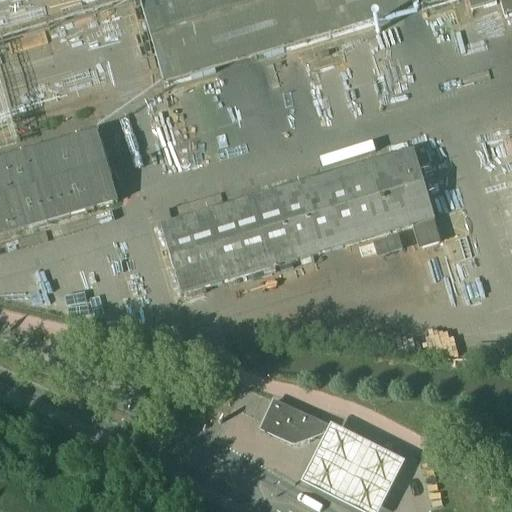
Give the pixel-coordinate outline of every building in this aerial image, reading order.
[(138,0),(165,89),(166,88),(174,115),(197,108),(189,81),(463,0),(468,0),(472,13),(495,6),(493,0),(138,0)] [(511,0),(498,0),(505,20),(511,17),(511,0)] [(95,131),(0,159),(0,238),(117,203),(95,131)] [(160,228),(181,297),(399,231),(413,227),(420,251),(441,244),(435,221),(414,152),(160,228)] [(310,441),(318,424),(274,403),(261,432),(271,437),(271,436),(294,447),(310,441)] [(383,511),(407,467),(333,428),(304,487),(353,511),(383,511)]
